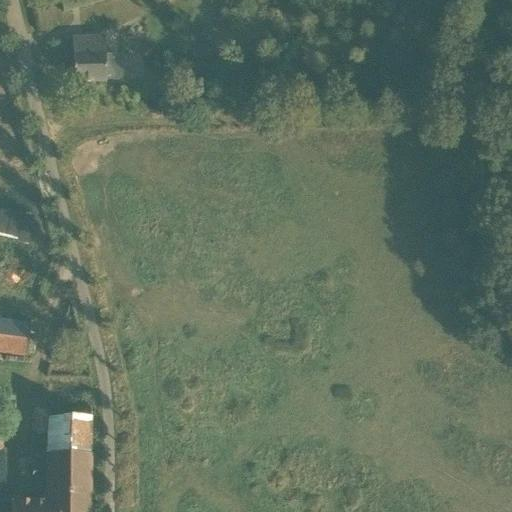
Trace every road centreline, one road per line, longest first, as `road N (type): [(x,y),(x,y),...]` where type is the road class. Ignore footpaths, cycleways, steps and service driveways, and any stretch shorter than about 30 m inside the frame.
road 1 (track): [(511,307),(491,291),(482,165),(460,116),(40,122)]
road 2 (unclassified): [(105,511),(95,330),(9,0)]
